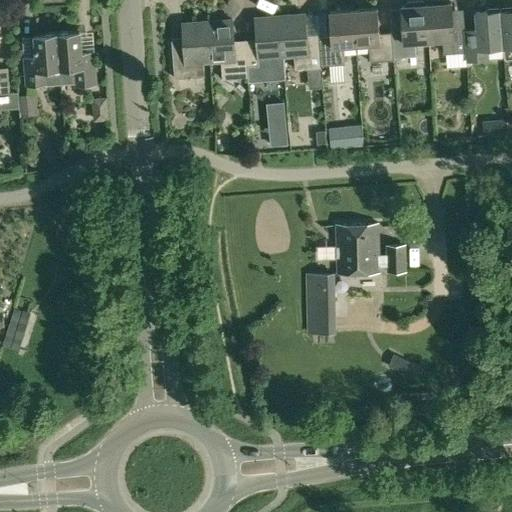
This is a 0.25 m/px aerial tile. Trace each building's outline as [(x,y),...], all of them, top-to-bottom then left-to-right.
[(427,3),(426,3),(429,40),(443,39),(444,53),(446,53),(447,68),(468,67),(466,52),(465,27),(453,28),(451,3),(447,3),(447,1),(445,0),(430,0),(427,3)] [(392,32),(394,57),(417,55),(416,41),(429,40),(426,3),(424,3),(421,1),(408,2),(405,5),(405,6),(401,6),(403,32),(392,32)] [(377,8),(353,10),(356,45),(369,44),(370,62),(394,60),(392,32),(379,33),(377,8)] [(511,9),(500,10),(503,46),(504,56),(504,57),(511,56),(511,9)] [(329,12),(331,37),(319,38),(321,65),(345,64),(344,46),(356,45),(353,10),(329,12)] [(476,12),(477,29),(465,30),(467,60),(488,58),(488,47),(503,46),(500,10),(476,12)] [(305,13),(280,15),(283,56),(294,55),(295,69),(314,68),(315,83),(322,83),(321,65),(319,38),(319,34),(307,35),(305,13)] [(245,40),(248,73),(274,71),(272,57),(283,56),(280,15),(255,17),(257,39),(245,40)] [(232,19),(207,21),(210,61),(221,61),(223,80),(248,78),(248,73),(245,40),(234,41),(232,19)] [(184,45),(172,45),(175,79),(204,76),(203,62),(210,61),(207,21),(182,23),(184,45)] [(79,30),(56,32),(61,84),(75,83),(75,86),(96,84),(93,52),(81,53),(79,30)] [(35,57),(23,58),(25,85),(46,84),(46,85),(61,84),(56,32),(33,33),(35,57)] [(0,92),(9,92),(7,67),(0,67),(0,92)] [(37,96),(18,98),(20,117),(38,115),(37,96)] [(498,134),(509,133),(508,118),(497,119),(498,134)] [(347,147),(363,145),(361,124),(345,126),(347,147)] [(286,125),(270,126),(271,145),(287,143),(286,125)] [(326,143),(325,130),(316,131),(318,144),(326,143)] [(37,165),(40,160),(39,155),(34,152),(29,153),(26,158),(27,163),(32,166),(37,165)] [(335,223),(336,273),(381,271),(379,222),(335,223)] [(405,244),(386,245),(386,251),(387,272),(406,271),(405,244)] [(334,273),(307,273),(308,318),(334,318),(334,273)] [(397,370),(405,374),(411,362),(403,358),(397,370)]
